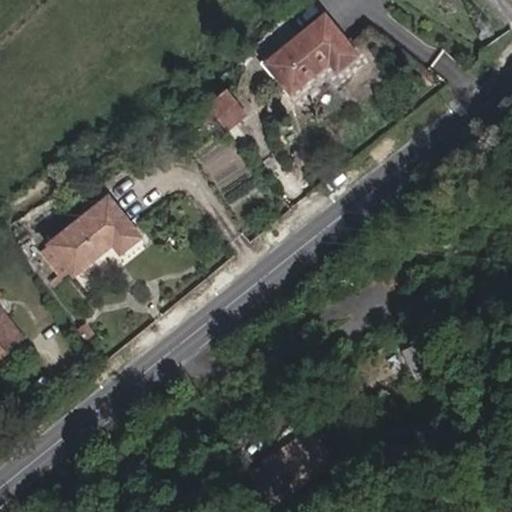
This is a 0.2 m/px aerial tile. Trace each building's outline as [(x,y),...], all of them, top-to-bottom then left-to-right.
[(290,93),(329,61),(337,71),(356,56),(324,17),(266,64),(290,93)] [(228,130),(245,115),(226,92),(209,107),(228,130)] [(140,238),(108,198),(49,245),(74,276),(112,245),(120,254),(140,238)] [(0,360),(25,340),(0,309),(0,360)] [(427,369),(416,345),(402,351),(413,375),(427,369)] [(0,411),(11,424),(35,404),(21,389),(0,407),(0,411)] [(333,463),(312,431),(265,463),(267,467),(250,478),(269,506),(333,463)]
